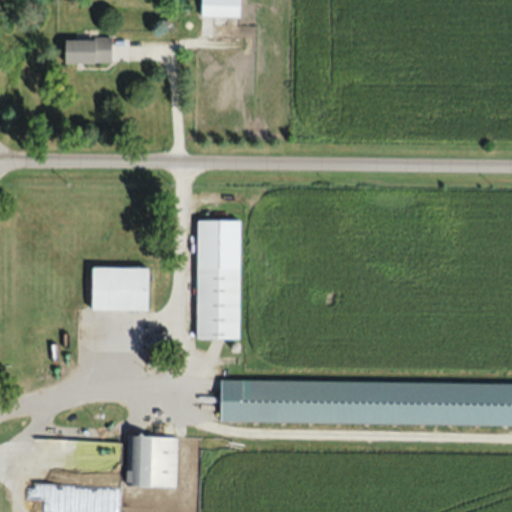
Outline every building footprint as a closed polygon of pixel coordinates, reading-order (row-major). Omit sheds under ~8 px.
[(241,16),(240,0),(202,0),(203,16),(241,16)] [(66,63),(112,63),(112,38),(66,38),(66,63)] [(198,337),(241,337),(241,218),(198,218),(198,337)] [(93,265),(93,309),(150,309),(150,265),(93,265)] [(511,422),(511,380),(222,378),(221,421),(511,422)] [(177,485),(178,434),(128,434),(128,485),(177,485)] [(82,455),(82,463),(92,463),(92,474),(114,475),(116,440),(29,437),(29,453),(82,455)]
